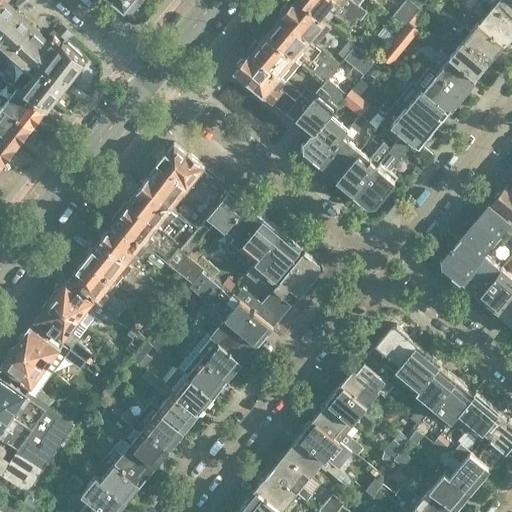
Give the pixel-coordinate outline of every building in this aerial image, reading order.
[(0,0),(0,35),(20,12),(6,0),(0,0)] [(114,0),(119,4),(119,5),(127,12),(128,11),(134,11),(142,0),(114,0)] [(282,13),(280,17),(315,46),(331,26),(298,0),(293,0),(289,5),(286,3),(279,11),(282,13)] [(298,0),(325,22),(332,13),(339,19),(348,26),(355,18),(356,17),(340,5),(335,0),(334,0),(298,0)] [(334,0),(335,0),(340,5),(356,17),(355,18),(357,19),(360,21),(365,14),(363,11),(365,9),(358,3),(360,0),(334,0)] [(410,1),(408,0),(405,0),(392,17),(404,26),(418,8),(410,1)] [(410,0),(410,1),(418,8),(422,4),(425,0),(410,0)] [(436,0),(425,0),(422,4),(428,9),(436,0)] [(511,31),(511,21),(486,0),(485,0),(480,7),(485,12),(478,20),(504,42),(505,40),(507,39),(509,36),(510,34),(511,31)] [(511,0),(486,0),(511,21),(511,0)] [(20,12),(0,35),(0,66),(10,55),(36,26),(20,12)] [(415,13),(407,22),(408,23),(414,29),(422,20),(415,13)] [(267,32),(264,35),(299,63),(323,83),(337,65),(315,46),(280,17),(274,24),(270,21),(264,29),(267,32)] [(463,26),(457,33),(488,58),(495,50),(497,49),(499,47),(500,44),(501,42),(503,43),(504,42),(478,20),(468,32),(463,26)] [(395,38),(394,39),(403,48),(404,46),(417,31),(414,29),(408,23),(395,38)] [(396,35),(385,25),(378,33),(389,43),(396,35)] [(36,26),(23,41),(10,55),(0,66),(0,71),(14,82),(34,60),(54,38),(53,38),(51,40),(36,26)] [(450,56),(474,75),(475,73),(476,73),(478,72),(480,70),(481,67),(488,58),(457,33),(443,50),(450,56)] [(250,51),(249,52),(279,77),(284,81),(299,63),(264,35),(259,42),(256,40),(249,47),(252,50),(251,52),(250,51)] [(34,60),(40,64),(43,67),(44,65),(65,83),(83,60),(62,41),(60,44),(54,38),(40,53),(34,60)] [(403,48),(394,39),(381,54),(390,63),(403,48)] [(347,41),(337,55),(342,59),(353,46),(347,41)] [(372,61),(353,46),(342,59),(361,74),(372,61)] [(279,77),(249,52),(237,66),(237,72),(272,101),(287,113),(294,119),(308,102),(300,95),(284,81),(279,77)] [(450,56),(436,73),(461,94),(468,85),(468,86),(471,84),(473,82),(474,79),(473,78),(475,76),(474,75),(450,56)] [(34,60),(14,82),(46,107),(47,106),(47,107),(65,83),(44,65),(43,67),(40,64),(34,60)] [(377,70),(370,65),(364,72),(370,77),(377,70)] [(415,85),(420,89),(447,111),(448,111),(447,110),(449,108),(449,109),(452,107),(454,105),(454,102),(461,94),(436,73),(429,68),(415,85)] [(0,101),(3,103),(32,125),(33,124),(36,124),(41,119),(40,115),(46,107),(0,72),(0,101)] [(304,108),(297,116),(303,122),(303,127),(312,134),(331,113),(339,103),(344,98),(347,93),(329,77),(323,84),(324,82),(314,95),(312,97),(308,102),(304,108)] [(359,78),(351,88),(358,94),(367,84),(359,78)] [(399,100),(406,106),(432,127),(433,125),(436,127),(442,120),(439,118),(441,116),(442,117),(447,111),(420,89),(415,85),(413,83),(399,100)] [(306,88),(300,95),(308,102),(312,97),(314,95),(306,88)] [(347,93),(344,98),(361,113),(369,103),(358,94),(351,88),(347,93)] [(432,127),(406,106),(399,100),(385,116),(393,122),(392,122),(409,136),(408,137),(412,140),(419,146),(425,139),(423,137),(424,136),(427,138),(433,131),(430,129),(432,127)] [(0,130),(18,144),(18,143),(24,135),(27,135),(32,130),(31,127),(32,125),(3,103),(0,101),(0,130)] [(305,143),(301,143),(302,151),(305,150),(313,157),(312,159),(319,164),(321,162),(349,128),(331,113),(312,134),(305,143)] [(361,113),(349,128),(321,162),(328,169),(327,171),(334,177),(336,175),(337,176),(360,149),(349,140),(367,119),(361,113)] [(0,160),(3,163),(18,144),(0,130),(0,160)] [(354,190),(353,193),(360,199),(361,197),(368,203),(369,206),(376,206),(376,203),(397,176),(389,169),(412,140),(408,137),(402,133),(400,135),(390,148),(354,190)] [(360,149),(337,176),(338,177),(339,178),(338,180),(345,186),(347,184),(354,190),(390,148),(382,141),(369,156),(360,149)] [(157,162),(157,163),(186,187),(187,188),(210,207),(228,185),(201,163),(188,152),(187,152),(174,142),(174,143),(173,142),(166,151),(165,150),(156,161),(157,162)] [(185,187),(157,163),(156,164),(155,163),(147,172),(148,173),(142,181),(195,226),(210,207),(185,187)] [(128,202),(113,220),(146,246),(147,245),(153,250),(165,260),(191,281),(203,267),(196,261),(186,252),(177,245),(185,235),(195,226),(172,207),(142,181),(141,181),(140,182),(141,183),(127,201),(128,202)] [(493,199),(491,202),(496,205),(511,218),(511,190),(509,188),(506,185),(499,192),(497,193),(493,197),(493,199)] [(246,200),(229,186),(201,219),(209,226),(215,219),(224,226),(246,200)] [(246,200),(224,226),(225,227),(223,230),(231,238),(225,246),(232,251),(263,214),(247,201),(247,200),(246,200)] [(457,279),(461,282),(485,252),(511,221),(494,207),(493,208),(488,204),(460,238),(459,238),(452,246),(453,246),(442,259),(438,260),(440,267),(443,266),(449,271),(447,273),(456,280),(457,279)] [(263,214),(232,251),(240,258),(246,251),(256,259),(281,229),(263,214)] [(100,238),(98,239),(131,265),(132,263),(129,261),(136,251),(140,254),(146,246),(113,220),(107,228),(106,228),(102,230),(100,233),(99,237),(100,238)] [(511,238),(511,223),(510,222),(503,231),(511,238)] [(256,259),(247,270),(256,278),(259,275),(270,284),(297,251),(296,251),(301,246),(281,229),(256,259)] [(85,256),(83,258),(112,281),(121,270),(125,273),(131,265),(98,239),(92,247),(88,248),(85,252),(85,256)] [(191,246),(186,252),(196,261),(201,254),(191,246)] [(243,287),(236,294),(273,326),(318,270),(322,269),(321,262),(317,262),(310,257),(312,255),(305,249),(301,254),(263,300),(261,302),(243,287)] [(165,260),(153,250),(148,257),(160,267),(165,260)] [(485,252),(461,282),(467,287),(466,288),(476,297),(479,294),(480,295),(502,267),(485,252)] [(112,281),(83,258),(82,259),(79,260),(76,263),(76,267),(69,276),(102,301),(119,315),(126,305),(112,293),(118,285),(112,281)] [(203,267),(204,268),(213,275),(218,268),(206,259),(201,265),(203,267)] [(511,275),(502,267),(480,295),(486,300),(486,304),(490,307),(493,307),(496,309),(511,288),(511,275)] [(189,286),(210,303),(225,316),(256,343),(258,344),(273,326),(204,268),(189,286)] [(56,289),(49,298),(87,327),(95,316),(101,321),(104,316),(110,321),(114,316),(66,280),(60,287),(61,288),(60,289),(56,289)] [(511,288),(496,309),(497,310),(497,313),(501,317),(505,316),(511,322),(511,288)] [(194,303),(185,296),(178,305),(186,312),(194,303)] [(42,311),(36,319),(72,346),(70,348),(86,360),(93,351),(78,339),(87,327),(49,298),(42,307),(44,310),(43,312),(42,311)] [(210,303),(204,310),(216,320),(219,323),(210,334),(242,360),(243,358),(247,358),(250,354),(250,350),(256,343),(225,316),(210,303)] [(168,311),(160,321),(172,332),(173,332),(181,322),(178,320),(184,312),(174,304),(168,311)] [(172,332),(160,321),(146,338),(158,348),(172,332)] [(374,342),(375,343),(380,347),(390,356),(392,354),(400,361),(416,342),(408,334),(396,323),(396,324),(390,324),(384,333),(382,332),(378,335),(377,334),(376,336),(377,336),(375,340),(374,341),(375,342),(374,342)] [(18,342),(16,345),(52,373),(65,355),(81,367),(86,360),(70,348),(64,344),(61,348),(30,325),(24,334),(21,335),(18,339),(18,342)] [(131,326),(126,333),(133,338),(127,345),(134,350),(144,337),(131,326)] [(191,347),(194,349),(228,377),(234,369),(237,369),(240,365),(240,362),(242,360),(210,334),(207,331),(191,347)] [(152,346),(145,340),(133,354),(140,360),(152,346)] [(400,361),(396,367),(419,387),(441,361),(426,348),(425,349),(416,342),(400,361)] [(362,358),(364,360),(385,377),(386,378),(396,367),(400,361),(392,354),(390,356),(380,347),(375,343),(362,358)] [(7,355),(0,365),(29,386),(31,387),(27,394),(31,396),(48,408),(55,399),(50,395),(41,388),(52,373),(16,345),(14,347),(11,348),(8,352),(7,355)] [(194,349),(180,366),(187,373),(215,396),(221,388),(221,385),(228,377),(194,349)] [(341,381),(340,383),(366,404),(367,403),(378,389),(377,388),(385,377),(364,360),(356,369),(354,367),(342,382),(341,381)] [(441,361),(419,387),(417,390),(426,397),(410,417),(418,423),(422,419),(456,378),(439,364),(441,361)] [(177,365),(162,382),(173,391),(199,412),(205,405),(208,404),(215,396),(187,373),(177,365)] [(168,397),(158,408),(184,429),(186,428),(189,427),(192,423),(192,420),(199,412),(162,382),(146,369),(141,375),(168,397)] [(0,434),(3,437),(17,446),(14,451),(41,469),(42,469),(45,465),(58,446),(60,444),(73,425),(48,408),(31,396),(27,394),(25,393),(0,376),(0,434)] [(456,378),(422,419),(428,424),(434,417),(446,427),(460,410),(476,390),(475,389),(472,391),(456,378)] [(366,404),(340,383),(325,400),(353,423),(354,421),(353,420),(360,411),(375,424),(381,417),(366,404)] [(406,392),(396,384),(389,391),(399,400),(406,392)] [(104,393),(108,397),(113,391),(109,388),(104,393)] [(476,390),(460,410),(462,412),(457,419),(468,428),(477,436),(482,430),(499,410),(490,402),(476,390)] [(103,406),(109,400),(101,393),(96,400),(103,406)] [(319,411),(312,419),(338,440),(339,439),(352,450),(356,453),(362,446),(345,432),(353,423),(325,400),(320,407),(319,411)] [(149,403),(136,418),(144,426),(170,447),(176,440),(180,439),(183,435),(183,431),(184,429),(158,408),(151,402),(149,403)] [(137,433),(129,443),(157,466),(164,458),(164,454),(170,447),(144,426),(136,418),(125,410),(119,416),(137,433)] [(394,416),(388,410),(383,416),(390,421),(394,416)] [(509,417),(499,410),(482,430),(492,438),(478,456),(488,464),(492,468),(506,451),(511,448),(511,419),(509,417)] [(305,428),(298,436),(337,468),(352,450),(339,439),(338,440),(312,419),(312,420),(309,420),(306,424),(305,428)] [(73,425),(60,444),(68,450),(82,432),(73,425)] [(415,428),(409,438),(416,443),(423,433),(415,428)] [(468,428),(458,440),(460,442),(468,448),(476,439),(475,439),(477,436),(468,428)] [(121,436),(106,453),(141,482),(147,474),(151,473),(157,466),(129,443),(121,436)] [(289,444),(282,452),(310,475),(318,464),(335,478),(341,471),(337,468),(298,436),(293,443),(289,444)] [(438,437),(426,451),(435,459),(448,445),(438,437)] [(385,448),(386,449),(394,456),(401,446),(392,439),(385,448)] [(460,442),(451,452),(461,460),(470,449),(468,448),(460,442)] [(388,463),(394,456),(386,449),(383,457),(388,463)] [(394,458),(403,464),(409,455),(400,449),(394,458)] [(444,470),(444,471),(471,492),(483,476),(480,474),(488,464),(478,456),(470,449),(461,460),(450,474),(444,470)] [(0,457),(0,476),(25,493),(41,469),(14,451),(8,464),(0,457)] [(276,462),(269,471),(295,492),(296,493),(305,500),(311,494),(301,486),(310,475),(282,452),(276,460),(276,462)] [(104,464),(96,474),(127,499),(128,497),(131,497),(134,493),(134,490),(141,482),(106,453),(99,461),(104,464)] [(47,463),(35,483),(44,491),(58,473),(47,463)] [(257,486),(255,489),(281,509),(295,492),(269,471),(264,478),(261,479),(258,482),(257,486)] [(444,471),(429,488),(457,509),(465,499),(462,496),(467,490),(470,492),(471,492),(444,471)] [(81,491),(90,498),(95,503),(96,502),(106,511),(107,510),(108,511),(116,511),(119,509),(122,508),(125,505),(125,501),(127,499),(96,474),(81,491)] [(70,482),(79,489),(84,483),(74,476),(70,482)] [(35,483),(21,506),(29,511),(44,491),(35,483)] [(395,493),(414,506),(423,511),(454,511),(457,509),(429,488),(420,499),(402,483),(395,493)] [(248,497),(241,505),(249,511),(279,511),(281,509),(255,489),(251,490),(248,494),(248,497)] [(331,493),(318,510),(320,511),(335,511),(343,503),(331,493)] [(2,496),(0,499),(0,508),(6,511),(16,511),(20,506),(2,496)] [(400,496),(395,504),(402,509),(406,511),(423,511),(414,506),(408,501),(400,496)] [(90,498),(77,511),(108,511),(107,510),(106,511),(96,502),(95,503),(90,498)]
